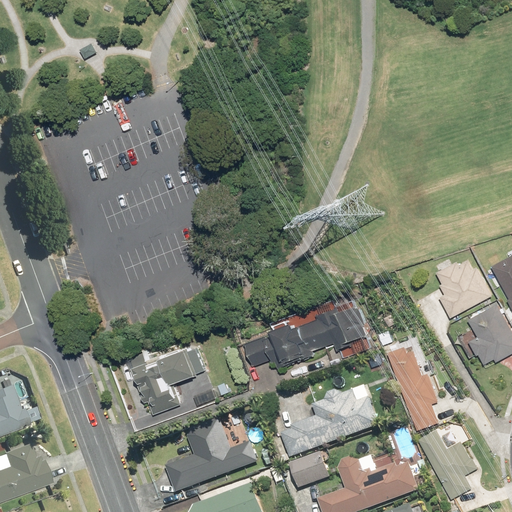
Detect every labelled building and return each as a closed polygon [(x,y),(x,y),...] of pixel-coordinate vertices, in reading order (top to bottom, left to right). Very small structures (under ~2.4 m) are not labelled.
[(511,256),(495,266),(511,297),(511,298),(510,300),(511,302),(511,256)] [(454,317),(495,295),(480,267),(476,269),(471,260),(462,264),(460,261),(439,272),(445,283),(443,284),(448,294),(443,296),(454,317)] [(511,354),(511,324),(501,303),(471,319),(481,337),(472,341),(480,355),(483,354),(488,364),(498,359),(499,362),(511,354)] [(372,334),(362,304),(341,311),(340,308),(321,315),(322,318),(300,325),(298,321),(293,323),(292,319),(279,324),(280,327),(275,329),(277,333),(248,343),(256,366),(275,359),(276,362),(279,361),(281,367),(294,363),(293,360),(305,356),(306,358),(314,356),(313,351),(337,343),(339,349),(355,344),(358,353),(371,348),(367,336),(372,334)] [(393,331),(384,334),(388,346),(397,343),(393,331)] [(408,346),(392,352),(420,430),(442,423),(435,403),(441,401),(431,373),(425,375),(416,350),(410,352),(408,346)] [(157,414),(184,404),(176,384),(201,374),(201,373),(208,370),(200,348),(192,350),(191,348),(165,358),(165,359),(151,365),(150,362),(135,368),(148,403),(152,401),(157,414)] [(0,435),(30,425),(29,422),(39,418),(35,407),(24,411),(24,408),(21,409),(12,384),(9,385),(8,380),(2,383),(3,387),(0,388),(0,435)] [(283,434),(293,458),(382,425),(367,386),(346,393),(338,389),(330,392),(327,400),(315,405),(320,416),(294,426),(295,429),(283,434)] [(202,484),(261,462),(253,442),(249,443),(247,438),(240,441),(242,446),(234,449),(223,419),(194,429),(191,437),(198,455),(168,467),(178,493),(195,486),(196,489),(203,486),(202,484)] [(440,429),(422,439),(447,485),(444,486),(448,494),(451,492),(454,499),(476,487),(469,475),(481,468),(476,458),(473,457),(464,441),(450,448),(440,429)] [(0,501),(52,483),(44,459),(41,460),(39,455),(35,457),(30,443),(4,452),(4,453),(0,455),(0,501)] [(302,489),(333,477),(324,452),(292,464),(302,489)] [(324,511),(361,511),(422,490),(412,463),(400,467),(399,463),(380,470),(375,457),(362,461),(354,457),(345,460),(341,469),(348,489),(320,499),(324,511)] [(265,511),(255,484),(197,505),(193,511),(265,511)]
